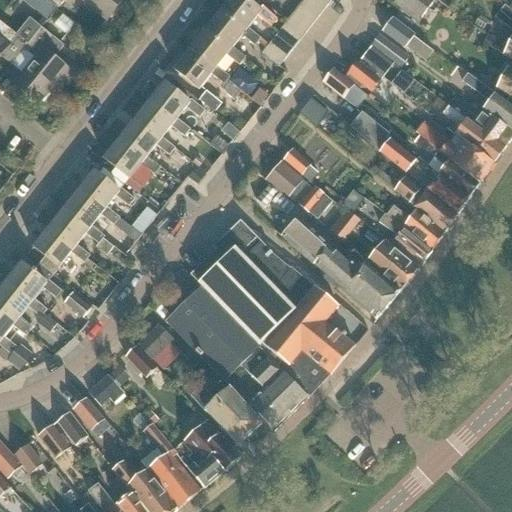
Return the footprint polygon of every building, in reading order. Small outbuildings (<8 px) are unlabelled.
[(47,0),(31,0),(27,5),(47,21),(57,8),(47,0)] [(47,0),(57,8),(59,9),(66,0),(82,0),(108,21),(124,0),(47,0)] [(245,33),(248,29),(257,17),(271,28),(277,21),(262,9),(260,12),(245,0),(232,0),(221,14),(245,33)] [(320,17),(327,8),(316,0),(305,0),(303,4),(320,17)] [(316,0),(327,8),(333,0),(316,0)] [(430,0),(397,0),(423,19),(435,3),(430,0)] [(303,4),(296,12),(313,26),(320,17),(303,4)] [(511,12),(505,7),(495,19),(511,32),(511,40),(503,56),(511,60),(511,12)] [(296,12),(290,21),(307,34),(313,26),(296,12)] [(248,29),(245,33),(221,14),(206,33),(230,52),(233,49),(242,37),(256,48),(262,40),(248,29)] [(0,56),(0,57),(11,65),(40,29),(30,20),(16,37),(0,23),(0,56)] [(393,20),(383,32),(406,50),(407,49),(426,63),(434,53),(414,39),(416,37),(393,20)] [(290,21),(283,29),(300,43),(307,34),(290,21)] [(36,60),(15,86),(39,105),(57,84),(60,87),(71,73),(55,59),(65,47),(42,29),(24,51),(36,60)] [(283,29),(276,38),(293,51),(300,43),(283,29)] [(230,52),(206,33),(190,52),(214,72),(218,68),(227,56),(240,67),(246,60),(233,49),(230,52)] [(379,37),(372,47),(402,70),(410,59),(379,37)] [(276,38),(269,46),(286,60),(293,51),(276,38)] [(280,68),(286,60),(269,46),(263,55),(280,68)] [(365,58),(387,75),(394,65),(373,48),(365,58)] [(231,79),(218,68),(214,72),(190,52),(174,72),(199,92),(211,76),(225,87),(231,79)] [(383,82),(359,64),(349,77),(373,95),(383,82)] [(509,98),(506,105),(511,109),(511,71),(507,69),(496,92),(509,98)] [(344,100),(355,86),(335,71),(324,85),(344,100)] [(511,109),(506,105),(468,75),(462,83),(490,104),(484,112),(485,112),(511,132),(511,109)] [(208,109),(199,101),(194,98),(189,104),(165,84),(150,104),(175,124),(177,121),(187,109),(200,119),(208,109)] [(261,90),(252,101),(260,106),(268,96),(261,90)] [(199,101),(208,109),(215,114),(223,105),(206,91),(199,101)] [(311,102),(301,114),(317,128),(328,115),(311,102)] [(177,121),(175,124),(150,104),(135,123),(160,143),(163,139),(172,128),(185,138),(190,132),(177,121)] [(504,150),(464,118),(449,108),(443,114),(463,130),(457,137),(464,143),(494,166),(501,155),(500,155),(504,150)] [(468,113),(464,118),(504,150),(511,138),(511,132),(485,112),(478,121),(468,113)] [(362,114),(351,128),(381,154),(406,174),(416,161),(388,139),(390,136),(362,114)] [(160,143),(135,123),(120,141),(145,162),(147,159),(157,147),(170,157),(176,150),(163,139),(160,143)] [(494,166),(464,143),(457,137),(449,147),(424,126),(416,135),(420,138),(424,141),(424,140),(450,161),(450,162),(480,185),(494,166)] [(201,141),(191,133),(185,141),(199,153),(207,143),(202,140),(201,141)] [(217,138),(210,146),(223,157),(230,148),(217,138)] [(440,175),(471,199),(480,185),(450,162),(450,161),(424,140),(424,141),(420,138),(415,144),(435,160),(429,167),(440,175)] [(161,169),(147,159),(145,162),(120,141),(104,161),(116,170),(129,181),(130,181),(131,179),(136,174),(141,167),(154,177),(161,169)] [(320,174),(312,167),(293,151),(284,162),(311,185),(320,174)] [(276,171),(267,182),(292,204),(309,184),(283,162),(276,171)] [(141,167),(138,170),(149,178),(151,175),(141,167)] [(197,168),(189,178),(199,186),(207,176),(197,168)] [(104,169),(98,176),(119,193),(121,190),(124,187),(111,176),(111,175),(104,169)] [(111,175),(111,176),(124,187),(129,181),(116,170),(111,175)] [(104,213),(107,209),(116,198),(129,208),(135,201),(121,190),(119,193),(98,176),(95,173),(79,193),(104,213)] [(136,174),(131,179),(143,189),(148,183),(136,174)] [(471,199),(440,175),(434,183),(428,191),(460,215),(471,199)] [(393,195),(418,213),(447,234),(458,218),(425,194),(418,204),(414,200),(418,194),(403,182),(393,195)] [(270,187),(257,202),(266,210),(272,203),(280,195),(270,187)] [(306,198),(299,206),(309,214),(325,196),(322,193),(315,188),(314,189),(306,198)] [(120,220),(107,209),(104,213),(79,193),(64,212),(89,232),(92,228),(101,217),(114,227),(120,220)] [(280,195),(272,203),(287,216),(294,207),(280,195)] [(334,203),(325,196),(309,214),(318,222),(334,203)] [(148,208),(132,227),(142,235),(158,216),(148,208)] [(395,208),(386,219),(433,253),(447,234),(418,213),(412,221),(395,208)] [(105,239),(92,228),(89,232),(64,212),(49,230),(74,251),(77,247),(86,236),(99,246),(97,248),(107,257),(114,249),(104,241),(105,239)] [(385,218),(380,225),(399,239),(395,244),(424,265),(433,253),(386,219),(385,218)] [(120,220),(114,227),(121,232),(127,225),(120,220)] [(283,231),(279,234),(310,262),(311,262),(377,322),(401,293),(354,253),(346,261),(318,237),(299,221),(287,234),(283,231)] [(326,324),(339,308),(305,281),(292,270),(273,255),(241,222),(214,248),(217,251),(214,253),(191,276),(203,289),(309,399),(329,374),(302,352),(326,324)] [(90,257),(77,247),(74,251),(49,230),(33,250),(45,259),(39,267),(53,278),(71,255),(84,265),(90,257)] [(371,262),(369,265),(401,293),(419,271),(396,252),(390,247),(384,254),(382,252),(373,263),(371,262)] [(49,282),(53,278),(39,267),(33,275),(21,266),(6,285),(31,305),(34,301),(43,290),(56,301),(62,293),(49,282)] [(47,312),(34,301),(31,305),(6,285),(0,291),(0,310),(16,324),(19,321),(28,309),(41,320),(38,324),(51,335),(58,326),(44,316),(47,312)] [(274,432),(309,399),(203,289),(168,323),(225,382),(241,367),(263,390),(248,405),(274,432)] [(73,295),(65,304),(84,320),(92,310),(73,295)] [(32,331),(19,321),(16,324),(0,310),(0,341),(1,342),(4,339),(13,328),(26,338),(32,331)] [(332,377),(356,347),(345,339),(347,336),(345,334),(343,337),(326,324),(302,352),(329,374),(332,377)] [(159,325),(137,346),(153,363),(154,362),(159,367),(176,351),(171,345),(175,342),(159,325)] [(1,342),(0,341),(0,347),(11,357),(8,362),(21,372),(28,364),(14,353),(17,350),(4,339),(1,342)] [(20,346),(17,350),(14,353),(28,364),(33,356),(20,346)] [(137,348),(126,359),(148,381),(158,370),(137,348)] [(132,379),(121,367),(111,377),(122,388),(132,379)] [(126,395),(122,391),(110,378),(90,395),(102,409),(111,401),(115,405),(126,395)] [(202,389),(192,398),(205,412),(206,411),(237,447),(261,426),(230,390),(215,403),(202,389)] [(82,404),(74,411),(92,433),(101,426),(105,423),(87,401),(82,404)] [(152,413),(146,418),(154,427),(160,422),(152,413)] [(70,415),(59,423),(78,447),(89,438),(70,415)] [(214,460),(224,472),(241,459),(208,422),(185,441),(203,464),(209,464),(214,460)] [(179,456),(174,451),(168,443),(167,444),(152,426),(143,432),(158,450),(142,462),(178,509),(200,492),(174,459),(179,456)] [(53,428),(40,438),(57,461),(70,451),(53,428)] [(0,444),(0,471),(8,480),(21,468),(0,444)] [(183,444),(179,447),(189,459),(193,456),(183,444)] [(29,446),(16,456),(30,476),(43,466),(29,446)] [(184,463),(189,459),(179,447),(174,451),(179,456),(184,463)] [(204,489),(224,472),(214,460),(209,464),(203,464),(198,469),(194,464),(188,470),(204,489)] [(121,478),(146,511),(175,511),(176,511),(147,474),(136,482),(123,466),(116,472),(121,478)] [(10,497),(14,494),(0,478),(0,500),(7,494),(10,497)] [(146,511),(121,478),(112,485),(116,489),(117,488),(126,500),(118,506),(123,511),(146,511)] [(103,511),(119,511),(99,485),(89,493),(103,511)]
